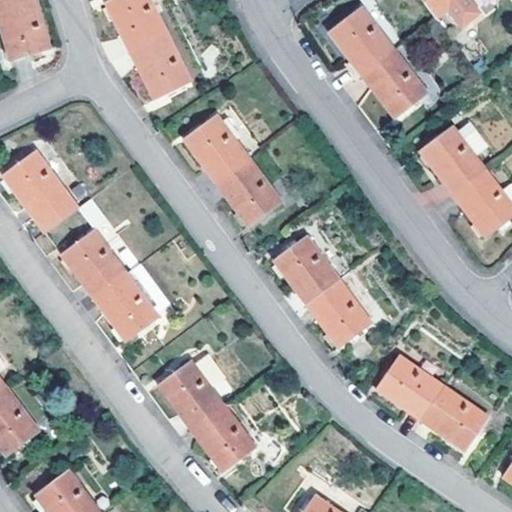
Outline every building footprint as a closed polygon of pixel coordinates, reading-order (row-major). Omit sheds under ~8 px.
[(31,0),(0,0),(0,40),(6,61),(46,49),(31,0)] [(145,0),(125,0),(105,11),(130,57),(166,37),(145,0)] [(422,0),(436,18),(459,0),(422,0)] [(476,0),(481,9),(498,0),(476,0)] [(327,32),(360,75),(392,51),(359,7),(327,32)] [(166,37),(130,57),(155,105),(192,85),(166,37)] [(360,75),(392,117),(424,92),(392,51),(360,75)] [(217,118),(183,142),(215,185),(248,160),(217,118)] [(418,152),(449,194),(482,169),(450,127),(418,152)] [(43,235),(77,210),(35,154),(2,178),(43,235)] [(248,160),(215,185),(247,228),(280,204),(248,160)] [(449,194),(482,238),(511,214),(511,208),(482,169),(449,194)] [(77,210),(94,233),(107,223),(90,201),(77,210)] [(125,275),(94,233),(61,256),(92,300),(125,275)] [(307,239),(273,263),(305,307),(338,282),(307,239)] [(125,275),(92,300),(123,343),(157,318),(125,275)] [(338,282),(305,307),(336,350),(370,325),(338,282)] [(398,359),(374,393),(418,424),(442,390),(398,359)] [(188,431),(222,406),(190,362),(157,388),(188,431)] [(7,389),(0,394),(0,452),(3,457),(38,431),(7,389)] [(442,390),(418,424),(462,454),(486,420),(442,390)] [(222,406),(188,431),(219,473),(236,461),(253,449),(250,444),(222,406)] [(253,449),(236,461),(240,465),(244,463),(248,467),(265,454),(255,441),(250,444),(253,449)] [(511,464),(502,479),(511,486),(511,464)] [(46,511),(99,511),(69,472),(35,497),(46,511)] [(334,511),(313,498),(303,511),(334,511)]
